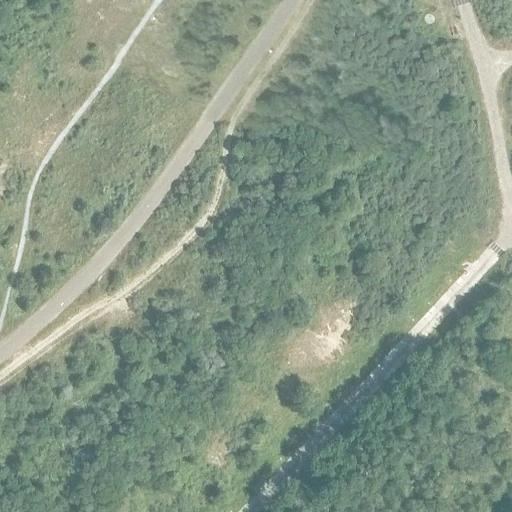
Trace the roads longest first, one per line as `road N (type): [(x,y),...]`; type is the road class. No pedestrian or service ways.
road 1 (unknown): [(0,378),(188,241),(213,210),(232,122),(313,0)]
road 2 (track): [(246,511),(511,236)]
road 3 (track): [(511,220),(482,62)]
